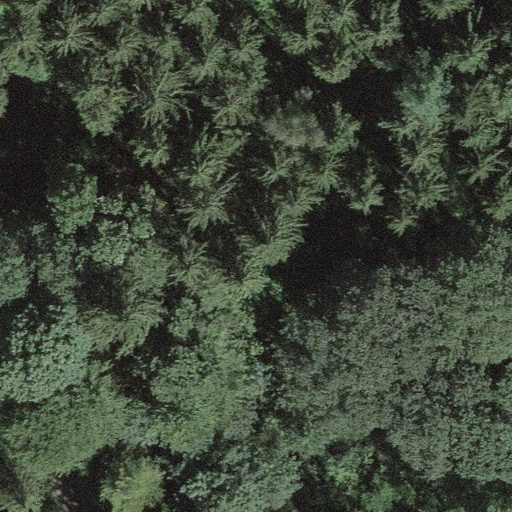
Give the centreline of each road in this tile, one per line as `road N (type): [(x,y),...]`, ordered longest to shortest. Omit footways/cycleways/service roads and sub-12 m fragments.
road 1 (track): [(0,316),(84,511)]
road 2 (track): [(492,0),(511,120)]
